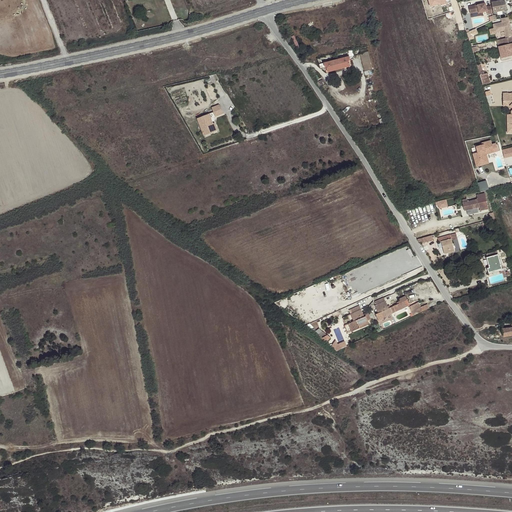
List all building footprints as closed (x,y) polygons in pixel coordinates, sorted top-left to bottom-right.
[(498,0),(491,2),(493,12),(506,9),(504,0),(498,0)] [(487,14),(492,13),(491,6),(486,7),(485,3),(469,7),(470,14),(479,12),(479,13),(486,12),(487,14)] [(504,31),(506,38),(511,36),(511,34),(510,28),(509,28),(509,27),(510,26),(509,22),(511,22),(509,17),(501,19),(502,23),(493,25),(495,33),(504,31)] [(511,36),(506,38),(497,40),(498,43),(502,42),(503,46),(499,47),(501,58),(511,55),(511,36)] [(365,71),(372,69),(368,52),(360,54),(365,71)] [(328,72),(350,67),(348,61),(350,61),(349,57),(324,63),(325,67),(326,67),(328,72)] [(479,72),(482,85),(490,83),(487,73),(484,73),(483,71),(481,71),(479,72)] [(215,112),(224,109),(219,100),(211,103),(215,112)] [(511,100),(503,101),(503,106),(510,106),(511,107),(511,110),(511,111),(511,114),(507,114),(507,133),(511,132),(511,100)] [(211,120),(213,119),(209,110),(196,114),(206,137),(216,132),(211,120)] [(215,119),(213,119),(211,120),(216,132),(220,131),(215,119)] [(494,151),(491,141),(482,144),(483,146),(477,148),(478,153),(473,154),(477,167),(482,166),(481,164),(488,162),(486,155),(486,153),(494,151)] [(496,144),(492,145),(494,151),(486,153),(486,155),(498,152),(496,144)] [(511,148),(502,151),(504,160),(511,158),(511,148)] [(477,182),(480,191),(487,190),(486,190),(484,181),(477,182)] [(480,211),(488,209),(484,193),(476,195),(477,199),(467,201),(467,199),(462,200),(464,211),(479,208),(480,211)] [(447,207),(446,200),(437,202),(439,209),(447,207)] [(445,254),(455,251),(450,235),(438,238),(439,243),(441,242),(445,254)] [(498,270),(502,269),(498,255),(497,255),(496,252),(486,254),(487,258),(486,258),(490,271),(497,269),(498,270)] [(403,307),(409,304),(405,297),(399,299),(399,301),(397,302),(398,303),(388,308),(383,298),(374,302),(376,305),(374,306),(377,313),(375,315),(378,321),(383,319),(382,317),(385,316),(385,315),(391,312),(392,313),(403,308),(403,307)] [(409,306),(413,315),(422,310),(421,307),(418,302),(409,306)] [(359,306),(348,311),(353,322),(349,324),(352,332),(369,324),(365,316),(363,316),(362,314),(359,306)] [(511,327),(502,329),(503,337),(511,335),(511,327)] [(325,341),(329,338),(329,336),(322,332),(317,334),(324,339),(325,341)] [(345,340),(338,343),(337,341),(332,343),(335,351),(347,346),(345,340)]
